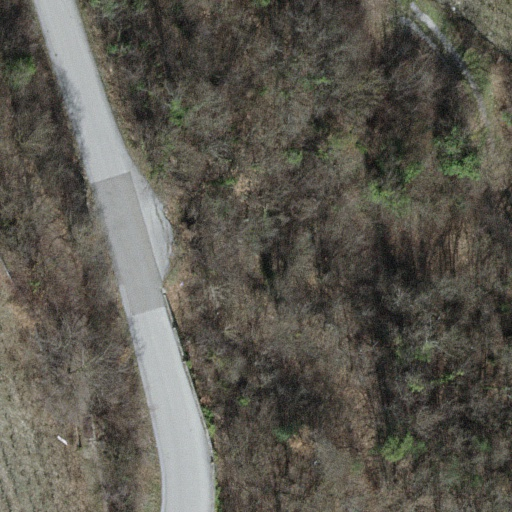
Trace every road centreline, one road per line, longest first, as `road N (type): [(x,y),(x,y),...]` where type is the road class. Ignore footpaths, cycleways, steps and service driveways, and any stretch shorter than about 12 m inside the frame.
road 1 (unclassified): [(192,511),(194,455),(143,241),(84,89),(62,0)]
road 2 (track): [(511,155),(484,97),(408,1)]
